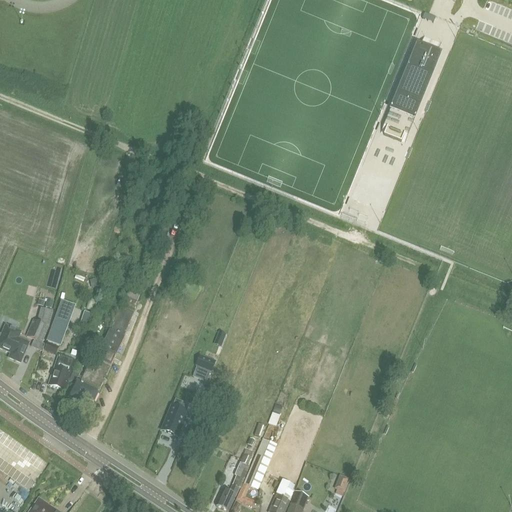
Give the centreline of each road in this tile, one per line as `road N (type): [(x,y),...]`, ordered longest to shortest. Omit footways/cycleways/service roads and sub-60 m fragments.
road 1 (track): [(0,98),(511,300)]
road 2 (track): [(200,176),(87,455)]
road 3 (secondary): [(176,511),(0,392)]
